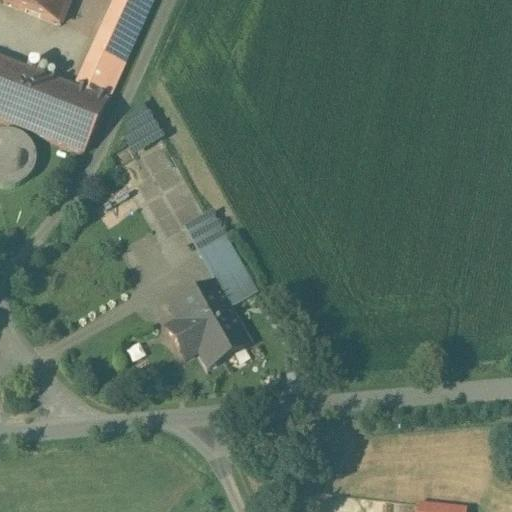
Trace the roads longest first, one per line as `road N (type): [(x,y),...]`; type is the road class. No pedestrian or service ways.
road 1 (unclassified): [(511,389),(77,427)]
road 2 (unclassified): [(0,283),(95,160),(168,0)]
